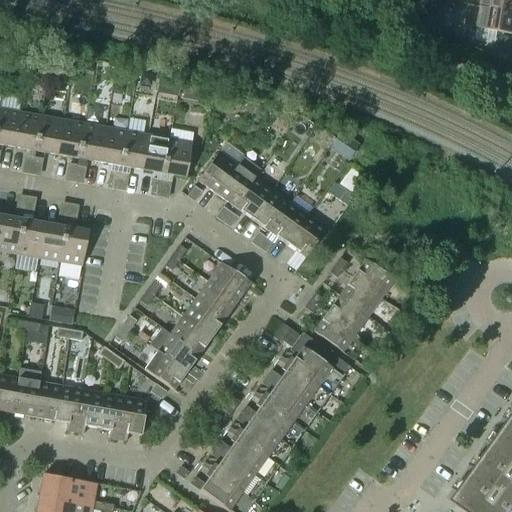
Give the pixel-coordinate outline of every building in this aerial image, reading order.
[(511,14),(511,0),(481,0),(479,9),(511,14)] [(511,37),(511,36),(511,14),(479,9),(467,7),(464,28),(511,37)] [(0,146),(12,149),(19,114),(0,110),(0,146)] [(34,153),(40,118),(19,114),(12,149),(34,153)] [(55,156),(61,122),(40,118),(34,153),(55,156)] [(77,160),(83,126),(61,122),(55,156),(77,160)] [(98,164),(104,129),(83,126),(77,160),(98,164)] [(119,168),(125,133),(104,129),(98,164),(119,168)] [(141,171),(147,137),(125,133),(119,168),(141,171)] [(162,175),(168,141),(147,137),(141,171),(162,175)] [(184,179),(190,145),(168,141),(162,175),(184,179)] [(215,196),(236,167),(218,154),(197,183),(215,196)] [(30,176),(33,159),(25,158),(23,171),(26,175),(30,176)] [(38,174),(41,160),(33,159),(30,176),(34,177),(38,174)] [(72,184),(76,166),(68,165),(66,179),(69,183),(72,184)] [(81,182),(84,168),(76,166),(72,184),(77,185),(81,182)] [(233,209),(254,180),(236,167),(215,196),(233,209)] [(115,191),(119,174),(111,173),(108,187),(111,191),(115,191)] [(124,189),(126,175),(119,174),(115,191),(120,192),(124,189)] [(158,199),(161,181),(153,180),(151,194),(154,198),(158,199)] [(250,221),(271,192),(254,180),(233,209),(250,221)] [(166,197),(169,183),(161,181),(158,199),(162,200),(166,197)] [(193,204),(201,193),(193,188),(186,198),(193,204)] [(268,234),(289,205),(271,192),(250,221),(268,234)] [(23,215),(26,198),(22,197),(18,200),(15,214),(23,215)] [(31,217),(33,203),(30,199),(26,198),(23,215),(31,217)] [(66,223),(69,205),(64,205),(60,208),(58,221),(66,223)] [(73,224),(76,210),(73,206),(69,205),(66,223),(73,224)] [(286,246),(306,217),(289,205),(268,234),(286,246)] [(222,224),(229,214),(222,209),(215,219),(222,224)] [(229,229),(237,219),(229,214),(222,224),(229,229)] [(304,260),(325,231),(306,217),(286,246),(304,260)] [(0,253),(16,256),(22,222),(0,218),(0,253)] [(37,260),(43,225),(22,222),(16,256),(37,260)] [(58,264),(64,229),(43,225),(37,260),(58,264)] [(81,268),(87,233),(64,229),(58,264),(81,268)] [(257,249),(264,239),(257,234),(250,244),(257,249)] [(264,255),(272,244),(264,239),(257,249),(264,255)] [(178,262),(185,252),(178,247),(171,257),(178,262)] [(171,273),(178,262),(171,257),(163,267),(171,273)] [(293,275),(301,265),(293,259),(286,270),(293,275)] [(346,265),(339,260),(334,267),(341,272),(346,265)] [(393,282),(364,261),(351,280),(380,301),(393,282)] [(249,285),(220,264),(206,283),(235,304),(249,285)] [(341,272),(334,267),(328,274),(336,280),(341,272)] [(380,301),(351,280),(338,297),(367,318),(380,301)] [(153,298),(160,287),(153,282),(145,292),(153,298)] [(235,304),(206,283),(194,301),(223,321),(235,304)] [(146,308),(153,298),(145,292),(138,302),(146,308)] [(321,300),(314,295),(308,302),(316,308),(321,300)] [(367,318),(338,297),(326,315),(355,336),(367,318)] [(223,321),(194,301),(181,318),(210,339),(223,321)] [(316,308),(308,302),(303,310),(311,315),(316,308)] [(355,336),(326,315),(313,333),(341,354),(355,336)] [(128,333),(135,323),(128,317),(120,327),(128,333)] [(210,339),(181,318),(169,336),(198,356),(210,339)] [(25,333),(27,324),(14,322),(13,331),(25,333)] [(37,335),(39,326),(27,324),(25,333),(37,335)] [(349,369),(301,335),(299,338),(281,326),(272,339),(280,345),(282,343),(290,349),(288,352),(295,357),(287,368),(328,397),(349,369)] [(120,343),(128,333),(120,327),(113,338),(120,343)] [(67,340),(69,331),(57,329),(55,338),(67,340)] [(80,343),(81,334),(69,331),(67,340),(80,343)] [(185,374),(198,356),(169,336),(156,353),(185,374)] [(107,363),(113,356),(102,349),(97,356),(107,363)] [(185,374),(156,353),(143,372),(172,392),(185,374)] [(123,363),(113,356),(107,363),(118,371),(123,363)] [(259,374),(264,367),(256,361),(251,368),(259,374)] [(259,374),(251,368),(246,375),(254,381),(259,374)] [(328,397),(287,368),(280,379),(270,372),(266,378),(316,414),(328,397)] [(0,413),(11,415),(17,380),(0,377),(0,413)] [(316,414),(266,378),(261,385),(270,392),(262,403),(303,433),(316,414)] [(32,419),(38,384),(17,380),(11,415),(32,419)] [(54,423),(60,388),(38,384),(32,419),(54,423)] [(165,393),(155,386),(149,393),(160,401),(165,393)] [(73,434),(81,391),(60,388),(54,423),(65,425),(64,433),(73,434)] [(96,430),(102,395),(81,391),(73,434),(82,436),(84,428),(96,430)] [(116,442),(123,399),(102,395),(96,430),(108,432),(107,440),(116,442)] [(238,403),(230,398),(225,404),(233,410),(238,403)] [(139,438),(146,403),(123,399),(116,442),(125,443),(126,436),(139,438)] [(303,433),(262,403),(254,414),(245,408),(240,414),(290,450),(303,433)] [(229,417),(233,410),(225,404),(220,411),(229,417)] [(290,450),(240,414),(235,421),(245,428),(237,439),(277,468),(290,450)] [(511,511),(511,417),(451,503),(462,511),(511,511)] [(208,445),(213,438),(205,433),(200,439),(208,445)] [(204,452),(208,445),(200,439),(195,446),(204,452)] [(277,468),(237,439),(229,450),(219,443),(215,450),(265,486),(277,468)] [(265,486),(215,450),(210,456),(219,463),(211,474),(252,503),(265,486)] [(183,481),(187,474),(179,468),(174,475),(183,481)] [(245,511),(252,503),(211,474),(203,485),(194,479),(189,485),(225,511),(245,511)] [(42,476),(38,497),(91,507),(90,511),(95,511),(100,511),(102,504),(92,502),(95,485),(42,476)] [(91,507),(38,497),(35,511),(90,511),(91,507)]
